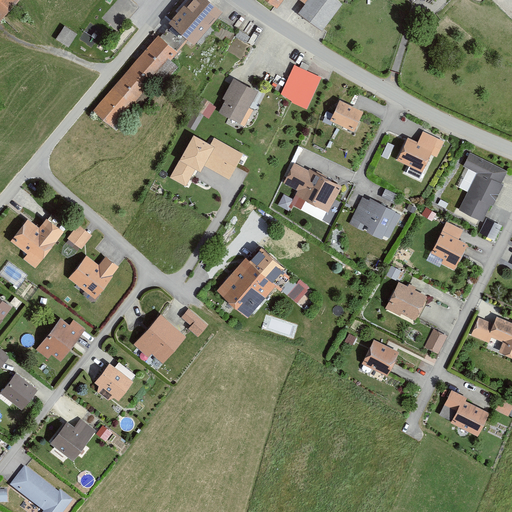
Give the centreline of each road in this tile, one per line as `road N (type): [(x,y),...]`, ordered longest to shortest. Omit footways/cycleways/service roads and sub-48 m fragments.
road 1 (residential): [(242,0),(373,87),(511,152)]
road 2 (residential): [(148,262),(119,317),(0,464)]
road 3 (residential): [(410,422),(511,226)]
road 4 (residential): [(36,163),(172,0)]
road 5 (residential): [(148,262),(36,163)]
